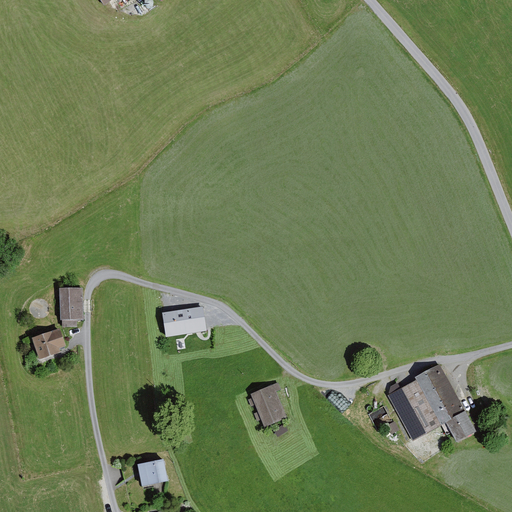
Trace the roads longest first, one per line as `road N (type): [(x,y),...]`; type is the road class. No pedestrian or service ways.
road 1 (track): [(511,344),(341,385),(313,382),(220,304),(105,274),(87,296),(88,366),(116,511)]
road 2 (unclassified): [(369,0),(459,103),(511,223)]
